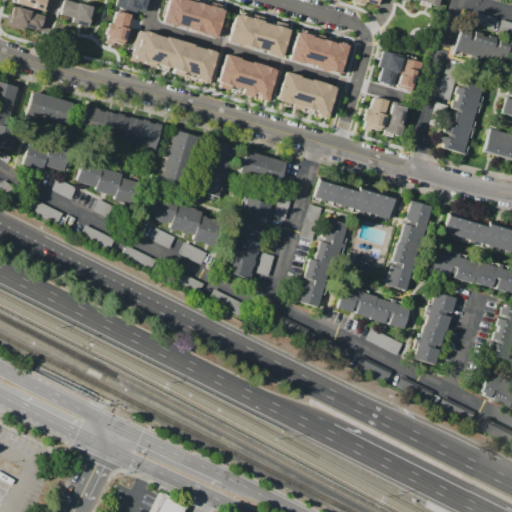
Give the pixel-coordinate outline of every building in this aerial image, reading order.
[(13,0),(13,3),(43,10),(44,0),(13,0)] [(144,12),(146,0),(113,0),(113,7),(144,12)] [(200,0),(222,6),(214,37),(160,22),(165,0),(200,0)] [(379,0),(377,7),(365,3),(363,8),(349,4),(351,0),(379,0)] [(53,2),(86,11),(81,29),(68,25),(67,29),(66,29),(66,30),(42,23),(45,11),(51,12),(53,2)] [(41,14),(9,5),(5,23),(37,32),(41,14)] [(93,9),(105,12),(104,19),(92,16),(93,9)] [(286,24),(277,55),(223,40),(232,9),(286,24)] [(474,12),(495,18),(492,31),(471,25),(474,12)] [(107,16),(125,21),(116,56),(118,56),(115,67),(103,64),(102,67),(94,65),(91,77),(67,70),(70,58),(80,60),(86,35),(101,39),(107,16)] [(502,20),(511,22),(511,36),(498,33),(502,20)] [(459,27),(469,30),(468,33),(472,34),(473,31),(480,33),(479,36),(485,38),(486,35),(493,37),(492,41),(497,42),(498,39),(509,42),(502,64),(487,60),(485,64),(478,61),(479,58),(475,57),(474,60),(467,58),(468,56),(452,51),(459,27)] [(350,43),(341,74),(287,59),(296,28),(350,43)] [(137,31),(217,54),(208,84),(128,61),(137,31)] [(276,71),(268,102),(214,87),(222,56),(276,71)] [(410,90),(418,61),(401,57),(393,86),(410,90)] [(381,61),(408,68),(405,82),(378,75),(381,61)] [(445,63),(457,67),(447,100),(435,96),(445,63)] [(460,70),(487,78),(484,89),(480,88),(478,96),(481,97),(477,113),(472,112),(470,120),(474,121),(469,138),(465,137),(463,145),(467,147),(464,155),(440,148),(441,144),(438,143),(440,136),(446,138),(447,134),(442,132),(448,112),(453,113),(454,109),(449,108),(451,101),(453,101),(455,95),(453,94),(455,87),(458,88),(459,85),(456,84),(458,77),(460,70)] [(341,90),(332,121),(278,106),(287,75),(341,90)] [(511,116),(499,113),(504,98),(509,99),(510,95),(505,93),(510,80),(511,80),(511,116)] [(19,88),(0,82),(0,146),(12,150),(12,148),(9,147),(14,129),(4,127),(9,110),(13,111),(14,106),(11,105),(14,90),(18,91),(19,88)] [(31,91),(71,102),(65,126),(24,115),(31,91)] [(360,127),(377,132),(385,100),(368,96),(360,127)] [(427,124),(434,102),(446,106),(440,128),(427,124)] [(398,136),(405,107),(388,103),(380,131),(398,136)] [(84,107),(91,108),(92,107),(98,108),(98,110),(104,112),(104,111),(116,114),(117,112),(123,114),(123,116),(128,118),(129,117),(141,120),(141,118),(148,120),(147,123),(153,124),(154,123),(159,124),(153,150),(146,148),(146,150),(77,133),(84,107)] [(487,128),(511,135),(511,160),(481,151),(487,128)] [(173,129),(198,137),(182,187),(158,180),(173,129)] [(208,140),(233,147),(231,153),(229,153),(228,156),(230,156),(229,160),(228,159),(226,165),(225,165),(224,168),(227,169),(226,171),(224,171),(222,177),(221,177),(220,180),(222,181),(219,189),(217,188),(215,192),(217,193),(216,197),(212,196),(211,199),(206,197),(207,193),(193,188),(208,140)] [(26,141),(46,147),(47,141),(68,146),(61,170),(42,165),(41,172),(19,166),(26,141)] [(244,151),(284,162),(277,187),(237,176),(244,151)] [(82,159),(99,163),(100,160),(103,161),(102,163),(101,168),(101,169),(118,173),(119,170),(121,171),(119,178),(120,178),(136,182),(137,180),(139,181),(139,183),(133,205),(111,200),(112,195),(92,190),(93,186),(74,181),(80,159),(82,159)] [(56,178),(76,187),(71,199),(50,190),(56,178)] [(0,182),(2,180),(12,187),(5,197),(0,193),(0,182)] [(316,180),(356,192),(357,188),(392,199),(388,214),(386,219),(379,217),(379,218),(374,217),(375,215),(362,212),(362,213),(357,212),(357,210),(344,207),(344,208),(338,207),(339,205),(324,201),(323,203),(318,202),(318,199),(311,197),(316,180)] [(151,191),(159,193),(158,195),(162,196),(163,194),(178,198),(177,204),(182,205),(181,207),(187,208),(187,207),(194,209),(194,210),(200,212),(199,215),(205,217),(205,218),(210,220),(210,219),(219,221),(212,246),(210,245),(209,246),(203,244),(203,243),(197,241),(197,243),(191,241),(193,235),(186,233),(186,234),(179,232),(180,231),(174,229),(173,231),(167,229),(169,224),(163,222),(163,223),(156,221),(156,219),(149,217),(149,219),(144,218),(151,191)] [(31,197),(62,213),(55,225),(25,210),(31,197)] [(276,197),(290,201),(285,220),(271,217),(276,197)] [(244,198),(268,204),(266,211),(268,211),(266,218),(265,217),(263,223),(264,223),(263,229),(261,229),(260,234),(261,235),(259,242),(257,241),(256,248),(258,248),(256,254),(254,254),(253,260),(254,261),(252,267),(250,267),(249,273),(251,273),(250,278),(222,271),(224,265),(226,266),(226,262),(225,262),(227,254),(229,254),(230,251),(228,251),(231,240),(232,241),(233,237),(232,237),(234,228),(236,228),(237,225),(236,224),(238,215),(241,216),(241,213),(240,213),(243,203),(244,203),(245,200),(244,200),(244,198)] [(97,199),(111,205),(106,217),(92,211),(97,199)] [(408,200),(429,207),(425,219),(428,220),(423,236),(421,236),(417,249),(416,248),(411,261),(415,262),(410,278),(407,277),(402,292),(381,285),(387,265),(393,267),(395,262),(389,260),(395,242),(397,242),(402,224),(406,225),(408,220),(402,219),(408,200)] [(308,203),(321,207),(321,208),(312,242),(298,238),(308,203)] [(447,215),(486,226),(486,223),(511,230),(511,252),(510,252),(509,254),(503,252),(504,250),(492,247),(492,249),(486,247),(487,245),(473,241),(473,243),(468,241),(468,240),(454,236),(454,237),(448,236),(448,234),(442,232),(447,215)] [(325,218),(345,225),(341,237),(344,238),(339,254),(336,253),(332,265),(328,264),(324,277),(328,279),(322,295),(320,294),(315,308),(296,302),(302,282),(305,283),(306,278),(304,277),(310,259),(313,260),(318,242),(322,243),(323,238),(319,237),(325,218)] [(267,224),(281,228),(275,249),(262,245),(267,224)] [(84,225),(116,240),(110,252),(78,237),(84,225)] [(154,228),(174,237),(168,249),(149,240),(154,228)] [(185,243),(205,252),(199,264),(180,255),(185,243)] [(125,245),(158,261),(152,272),(120,257),(125,245)] [(435,250),(447,254),(448,251),(464,255),(463,258),(476,262),(477,261),(489,265),(490,261),(506,266),(506,269),(511,270),(511,294),(493,289),(495,285),(490,284),(489,288),(470,282),(470,283),(451,278),(452,274),(448,273),(447,277),(429,271),(435,250)] [(260,252),(273,256),(267,276),(255,273),(260,252)] [(353,255),(371,259),(366,277),(348,273),(352,259),(350,259),(351,256),(353,256),(353,255)] [(173,269),(202,283),(196,295),(167,281),(173,269)] [(341,287),(353,291),(354,287),(361,289),(360,293),(366,295),(366,294),(375,296),(374,298),(383,300),(383,297),(394,300),(394,302),(400,304),(399,305),(409,308),(408,313),(406,313),(401,330),(386,325),(388,319),(384,318),(383,323),(368,319),(368,318),(354,313),(355,308),(351,307),(350,312),(335,308),(341,287)] [(213,289),(244,303),(239,315),(207,300),(213,289)] [(434,293),(453,299),(433,365),(412,358),(414,350),(411,349),(416,333),(418,334),(421,324),(424,325),(427,316),(422,315),(427,299),(431,301),(434,293)] [(504,304),(511,306),(511,349),(511,352),(511,361),(485,354),(489,343),(494,344),(495,340),(490,339),(493,331),(495,332),(497,326),(495,325),(497,319),(501,320),(503,315),(498,314),(500,307),(503,307),(504,304)] [(276,315),(309,331),(303,342),(271,327),(276,315)] [(370,328),(403,345),(396,357),(364,340),(370,328)] [(319,335),(350,349),(343,363),(312,349),(319,335)] [(358,358),(389,373),(385,383),(353,368),(358,358)] [(483,372),(486,374),(487,371),(503,377),(504,374),(511,377),(511,407),(505,404),(505,402),(500,400),(499,402),(492,399),(494,395),(490,393),(488,398),(481,395),(482,392),(479,391),(483,382),(480,380),(483,372)] [(400,376),(434,392),(428,404),(395,387),(400,376)] [(442,397),(475,413),(469,425),(436,408),(442,397)] [(481,420),(511,434),(511,445),(477,429),(481,420)] [(164,494),(172,498),(171,500),(184,506),(181,511),(155,511),(157,508),(156,504),(160,496),(161,493),(164,494)]
